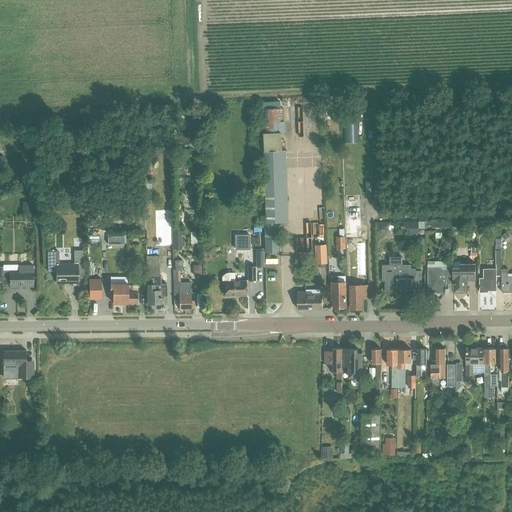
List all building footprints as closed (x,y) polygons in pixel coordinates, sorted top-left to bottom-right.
[(330,104),(320,104),(321,119),(332,118),(330,104)] [(263,221),(264,251),(264,253),(277,253),(275,221),(286,221),(284,151),(280,152),(279,133),(285,133),(285,122),(284,123),(283,108),(261,109),(262,134),(265,221),(263,221)] [(358,119),(343,120),(343,142),(358,142),(358,119)] [(176,141),(190,141),(190,133),(176,133),(176,141)] [(310,198),(299,206),(302,210),(313,203),(310,198)] [(341,236),(356,237),(357,200),(342,200),(341,236)] [(32,202),(22,202),(22,213),(32,213),(32,202)] [(173,220),(156,220),(156,246),(173,246),(173,220)] [(308,222),(309,234),(320,233),(320,221),(308,222)] [(383,232),(382,221),(375,221),(376,232),(383,232)] [(418,222),(407,222),(407,232),(410,232),(410,234),(418,234),(418,228),(418,222)] [(174,228),(174,239),(175,250),(182,250),(182,227),(181,227),(181,224),(177,224),(177,228),(174,228)] [(199,232),(190,233),(191,244),(199,244),(199,232)] [(233,250),(243,249),(242,233),(233,233),(233,250)] [(502,276),(502,270),(502,250),(502,239),(496,239),(496,251),(496,269),(484,269),(484,278),(480,278),(480,292),(488,292),(488,291),(497,291),(497,276),(502,276)] [(451,243),(444,241),(442,248),(448,250),(451,243)] [(325,244),(315,245),(316,254),(326,253),(325,244)] [(75,262),(75,265),(57,265),(57,250),(46,250),(46,271),(55,271),(55,281),(70,281),(70,286),(78,286),(78,280),(84,280),(83,262),(83,250),(75,250),(75,262)] [(264,253),(264,251),(256,251),(257,268),(264,268),(264,253)] [(158,276),(158,256),(146,256),(147,303),(154,303),(154,304),(161,304),(161,299),(160,299),(160,297),(161,297),(161,296),(166,296),(166,284),(159,284),(159,276),(158,276)] [(390,265),(382,265),(382,282),(385,282),(385,293),(399,293),(416,293),(416,292),(416,288),(416,280),(422,280),(422,271),(416,272),(416,268),(412,269),(412,265),(403,265),(403,257),(389,257),(390,265)] [(461,267),(454,268),(454,284),(454,290),(454,292),(461,292),(467,292),(467,282),(466,282),(466,280),(476,280),(476,264),(461,264),(461,267)] [(19,271),(9,271),(3,271),(2,268),(0,267),(0,285),(9,286),(9,288),(34,287),(33,270),(33,266),(19,267),(19,271)] [(454,284),(454,267),(433,267),(428,267),(428,293),(449,292),(449,288),(447,288),(446,284),(454,284)] [(179,309),(194,308),(194,300),(191,300),(190,282),(178,282),(178,269),(174,269),(174,301),(178,300),(179,309)] [(509,270),(502,270),(502,276),(502,277),(502,292),(511,292),(511,291),(511,277),(509,277),(509,274),(509,270)] [(245,281),(236,281),(236,273),(229,273),(228,273),(225,274),(224,275),(222,277),(222,279),(222,282),(224,282),(224,296),(245,296),(245,281)] [(331,283),(331,301),(333,301),(333,308),(334,308),(338,308),(339,310),(344,309),(345,308),(346,308),(345,293),(345,287),(345,282),(338,283),(338,276),(331,276),(331,283)] [(101,287),(101,279),(95,279),(89,279),(90,299),(94,299),(102,299),(101,287)] [(128,299),(128,285),(128,284),(127,284),(122,284),(113,284),(111,284),(110,292),(113,292),(113,303),(122,303),(127,304),(128,304),(128,299)] [(138,298),(138,291),(133,291),(133,286),(133,285),(128,285),(128,299),(128,304),(129,304),(132,304),(138,304),(138,299),(138,298)] [(363,299),(369,298),(369,285),(351,286),(351,296),(351,309),(363,309),(363,299)] [(305,290),(305,292),(296,292),(297,310),(322,309),(321,289),(305,290)] [(332,351),(325,351),(325,364),(332,364),(332,372),(336,372),(337,372),(337,379),(342,379),(343,349),(332,349),(332,351)] [(345,349),(345,366),(349,366),(349,377),(362,377),(362,353),(357,353),(358,349),(345,349)] [(381,394),(382,373),(382,365),(382,349),(372,349),(372,364),(377,364),(375,394),(381,394)] [(399,388),(399,349),(388,349),(388,365),(393,365),(393,388),(399,388)] [(411,349),(399,349),(399,388),(406,388),(406,362),(411,362),(411,349)] [(427,349),(417,349),(417,376),(417,377),(422,377),(422,376),(422,365),(427,365),(427,360),(429,360),(429,350),(427,350),(427,349)] [(436,349),(436,361),(431,361),(431,376),(433,376),(433,384),(439,384),(439,376),(445,376),(445,364),(445,349),(436,349)] [(485,373),(485,349),(467,349),(467,374),(472,374),(472,373),(485,373)] [(496,349),(485,349),(485,363),(485,373),(485,374),(485,379),(485,387),(490,387),(491,379),(491,374),(491,363),(496,363),(496,349)] [(509,391),(509,387),(509,374),(510,349),(500,349),(500,363),(502,363),(502,374),(502,387),(502,391),(509,391)] [(8,365),(9,365),(9,369),(12,371),(21,371),(21,378),(37,378),(37,363),(30,363),(30,351),(8,351),(8,365)] [(447,386),(455,386),(456,365),(448,365),(447,386)] [(375,366),(366,366),(366,376),(376,375),(375,366)] [(329,396),(328,385),(318,385),(318,396),(329,396)] [(380,447),(380,415),(364,414),(363,447),(380,447)] [(384,445),(384,455),(386,455),(395,455),(395,439),(387,439),(386,445),(384,445)] [(323,458),(333,458),(333,447),(323,447),(323,458)] [(351,453),(351,459),(359,459),(360,450),(351,450),(351,453)]
